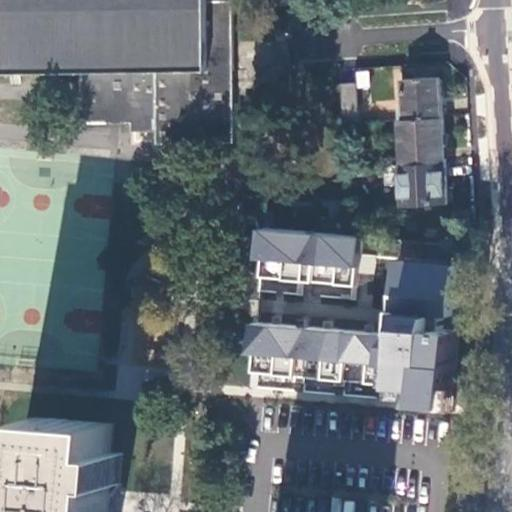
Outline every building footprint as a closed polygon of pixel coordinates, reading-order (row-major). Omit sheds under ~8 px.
[(4,0),(6,74),(82,73),(83,124),(158,124),(158,143),(235,142),(233,0),(4,0)] [(407,120),(444,118),(441,78),(404,81),(407,120)] [(356,83),(342,84),(345,124),(359,123),(356,83)] [(447,162),(444,118),(407,120),(401,120),(404,165),(447,162)] [(404,165),(392,166),(393,185),(399,185),(400,201),(405,201),(405,205),(428,204),(429,210),(449,208),(449,203),(450,203),(447,162),(404,165)] [(352,299),(358,235),(255,225),(249,288),(352,299)] [(460,312),(467,247),(389,238),(382,303),(442,310),(460,312)] [(374,275),(375,254),(359,253),(358,274),(374,275)] [(431,404),(442,310),(382,303),(379,332),(371,397),(431,404)] [(371,397),(379,332),(248,318),(241,383),(371,397)] [(107,501),(108,492),(111,493),(119,483),(106,482),(109,452),(111,423),(33,417),(30,444),(28,476),(18,475),(23,487),(26,487),(26,496),(25,496),(17,511),(110,511),(109,507),(107,501)] [(20,444),(18,475),(28,476),(30,444),(20,444)] [(121,453),(109,452),(106,482),(119,483),(121,453)]
